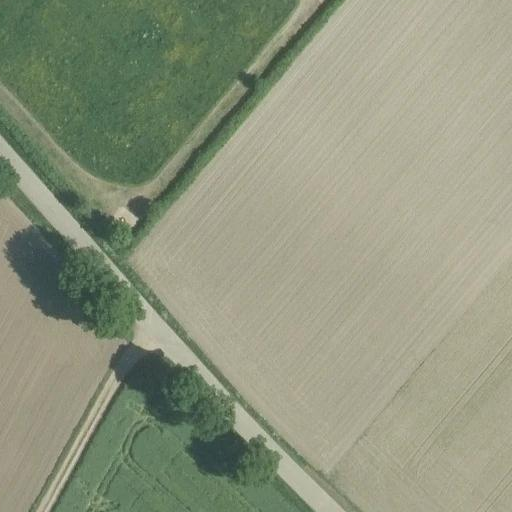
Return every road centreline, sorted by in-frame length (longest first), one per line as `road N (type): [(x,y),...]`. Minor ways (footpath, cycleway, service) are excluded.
road 1 (unclassified): [(335,511),(0,150)]
road 2 (track): [(47,511),(149,315)]
